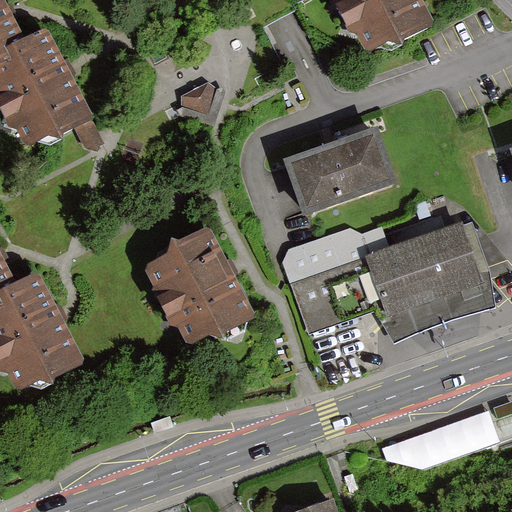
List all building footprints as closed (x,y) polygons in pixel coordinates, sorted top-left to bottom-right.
[(429,27),(414,0),(341,0),(372,58),(429,27)] [(6,56),(21,48),(0,8),(0,65),(9,61),(6,56)] [(42,37),(21,48),(6,56),(9,61),(0,65),(0,93),(30,151),(86,123),(42,37)] [(207,83),(182,95),(182,116),(214,125),(223,95),(207,83)] [(88,153),(104,145),(92,121),(76,129),(88,153)] [(375,136),(282,169),(301,223),(394,191),(375,136)] [(461,229),(366,262),(383,311),(389,327),(484,294),(461,229)] [(383,311),(366,262),(357,237),(347,232),(289,252),(282,266),(307,337),(383,311)] [(208,242),(142,276),(186,360),(251,326),(208,242)] [(0,306),(1,306),(0,304),(0,298),(13,292),(0,264),(0,306)] [(0,304),(1,306),(0,306),(0,344),(21,389),(76,362),(36,281),(13,292),(0,298),(0,304)] [(490,412),(384,450),(395,479),(501,442),(490,412)]
